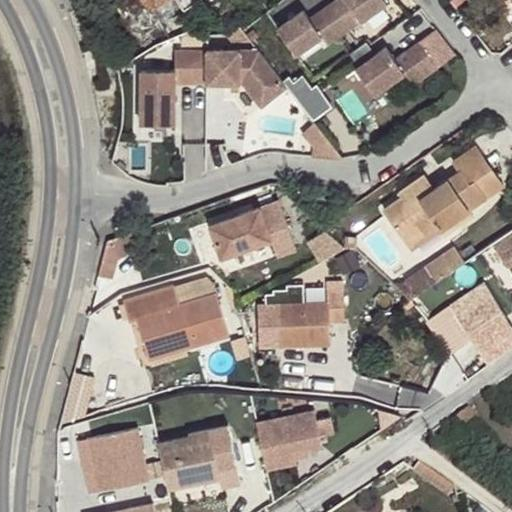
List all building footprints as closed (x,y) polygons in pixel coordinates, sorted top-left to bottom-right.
[(142,0),(150,10),(154,8),(164,0),(142,0)] [(164,0),(154,8),(163,23),(198,0),(164,0)] [(384,6),(388,3),(386,0),(336,0),(333,2),(351,28),(367,17),(384,6)] [(328,43),(351,28),(333,2),(310,16),(305,8),(279,26),(296,52),(323,34),(328,43)] [(413,85),(438,67),(419,42),(395,59),(386,47),(356,68),(374,94),(405,73),(413,85)] [(209,83),(209,50),(177,51),(177,71),(143,71),(143,125),(177,125),(177,83),(209,83)] [(263,107),(289,87),(260,51),(209,50),(209,83),(233,83),(241,83),(244,83),(263,107)] [(384,208),(407,241),(437,221),(442,228),(446,233),(474,215),(470,209),(488,198),(476,181),(494,169),(477,145),(452,162),(459,172),(435,188),(425,174),(398,192),(401,197),(384,208)] [(505,186),(494,169),(476,181),(488,198),(505,186)] [(317,193),(312,202),(324,210),(330,201),(317,193)] [(271,243),(261,211),(210,228),(221,260),(271,243)] [(437,221),(407,241),(413,249),(442,228),(437,221)] [(115,238),(108,240),(99,275),(115,279),(120,258),(136,254),(134,231),(115,238)] [(311,241),(322,258),(333,250),(322,233),(311,241)] [(438,280),(466,261),(455,245),(427,264),(438,280)] [(405,279),(416,295),(434,283),(438,280),(427,264),(405,279)] [(416,295),(413,297),(457,357),(463,347),(467,343),(470,340),(484,332),(511,314),(511,266),(450,306),(434,283),(416,295)] [(137,318),(146,349),(180,338),(183,350),(230,336),(217,292),(180,304),(174,286),(125,301),(130,320),(137,318)] [(329,312),(278,316),(282,360),(333,354),(329,312)] [(463,347),(457,357),(468,372),(511,342),(511,314),(484,332),(470,340),(467,343),(463,347)] [(180,338),(146,349),(149,360),(183,350),(180,338)] [(469,408),(452,422),(471,445),(489,432),(469,408)] [(318,416),(257,428),(266,477),(301,471),(299,460),(324,455),(321,439),(337,436),(334,423),(320,426),(318,416)] [(161,442),(169,489),(221,478),(222,488),(242,484),(230,425),(189,433),(190,436),(161,442)] [(141,426),(89,434),(97,485),(149,477),(141,426)]
